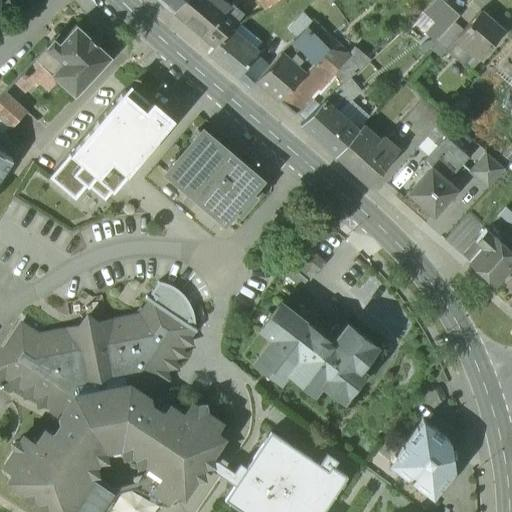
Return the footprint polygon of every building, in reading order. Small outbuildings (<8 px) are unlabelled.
[(163,0),(186,19),(202,0),(163,0)] [(223,0),(202,0),(186,19),(215,44),(228,29),(236,19),(234,17),(225,10),(229,5),(223,0)] [(257,0),(255,0),(234,17),(236,19),(228,29),(264,8),(257,0)] [(257,0),(264,8),(273,3),(272,1),(274,0),(257,0)] [(444,0),(433,0),(423,11),(435,21),(425,33),(435,42),(454,22),(459,16),(444,0)] [(264,8),(228,29),(239,40),(247,35),(248,37),(284,15),(282,12),(279,14),(273,3),(264,8)] [(462,29),(456,37),(474,53),(468,59),(474,64),(503,30),(480,9),(462,29)] [(336,42),(310,20),(291,40),(316,61),(328,48),(336,42)] [(454,22),(435,42),(445,50),(456,37),(462,29),(454,22)] [(75,25),(63,38),(58,34),(35,59),(47,70),(48,69),(52,73),(51,74),(75,95),(110,57),(75,25)] [(239,40),(228,29),(215,44),(208,52),(237,76),(248,86),(254,80),(268,64),(239,40)] [(336,42),(328,48),(316,61),(327,70),(346,51),(336,42)] [(303,74),(280,52),(268,64),(254,80),(279,100),(303,74)] [(35,59),(3,92),(17,102),(47,70),(35,59)] [(327,70),(316,61),(313,64),(325,75),(328,72),(327,70)] [(303,74),(279,100),(294,113),(325,75),(313,64),(303,74)] [(125,90),(49,178),(76,200),(87,186),(105,200),(173,121),(153,104),(148,110),(125,90)] [(3,92),(0,95),(0,118),(11,129),(27,112),(17,102),(3,92)] [(420,98),(404,117),(415,126),(432,109),(420,98)] [(357,130),(322,100),(300,124),(335,155),(357,130)] [(432,109),(415,126),(427,136),(442,119),(432,109)] [(442,119),(427,136),(437,146),(445,137),(453,128),(442,119)] [(357,130),(335,155),(369,185),(392,158),(391,157),(398,149),(382,135),(379,139),(363,124),(357,130)] [(204,131),(168,173),(190,192),(194,188),(202,196),(199,200),(222,219),(233,206),(239,212),(253,196),(247,190),(258,177),(235,158),(232,162),(223,154),(227,150),(204,131)] [(467,156),(445,137),(437,146),(424,162),(431,168),(446,180),(467,156)] [(492,152),(471,165),(484,187),(505,175),(492,152)] [(0,179),(12,162),(0,153),(0,179)] [(431,168),(408,193),(432,215),(456,190),(446,180),(431,168)] [(511,213),(505,207),(496,217),(511,231),(511,213)] [(305,215),(298,227),(306,232),(313,221),(305,215)] [(511,253),(485,229),(463,252),(469,258),(467,261),(493,284),(511,263),(511,253)] [(301,238),(282,268),(301,284),(307,276),(309,277),(314,270),(316,271),(324,262),(308,248),(310,246),(301,238)] [(91,271),(52,294),(67,304),(98,291),(130,283),(156,278),(177,285),(192,303),(210,299),(200,280),(186,268),(160,258),(133,260),(91,271)] [(170,406),(167,411),(161,412),(149,403),(147,397),(149,395),(159,380),(166,377),(165,370),(167,367),(174,365),(173,359),(175,355),(182,354),(181,347),(183,343),(190,342),(188,335),(194,327),(193,309),(183,294),(172,286),(159,281),(150,293),(154,297),(140,315),(106,322),(107,327),(102,328),(101,325),(98,325),(88,318),(81,329),(78,329),(78,333),(73,334),(72,329),(38,335),(21,324),(0,356),(0,375),(5,375),(11,379),(12,386),(19,384),(24,388),(26,395),(32,393),(38,397),(40,404),(46,403),(52,407),(53,411),(60,416),(61,419),(63,421),(55,433),(50,434),(45,430),(35,445),(23,437),(20,441),(14,442),(15,448),(12,452),(6,462),(5,463),(11,468),(12,473),(9,479),(27,491),(28,497),(34,496),(40,500),(42,506),(48,505),(58,511),(69,511),(70,511),(75,511),(76,511),(95,511),(113,486),(95,475),(93,464),(97,458),(104,457),(103,450),(104,448),(108,450),(119,448),(121,444),(124,446),(125,453),(132,451),(137,455),(139,462),(145,461),(150,463),(152,460),(161,466),(162,472),(165,474),(155,489),(168,498),(172,492),(178,491),(183,494),(195,476),(202,475),(200,468),(204,463),(211,461),(210,455),(222,437),(216,433),(215,428),(219,422),(204,412),(203,405),(197,406),(192,403),(184,415),(170,406)] [(327,338),(283,303),(262,329),(272,336),(255,357),(282,378),(289,369),(316,390),(324,380),(346,397),(366,371),(357,364),(373,343),(347,323),(330,344),(328,342),(327,338)] [(450,441),(422,420),(394,456),(396,471),(432,498),(453,471),(453,463),(452,452),(450,441)] [(320,511),(343,478),(270,431),(247,467),(239,462),(233,471),(228,480),(236,485),(226,501),(243,511),(320,511)] [(233,471),(210,455),(211,461),(204,463),(228,480),(233,471)]
